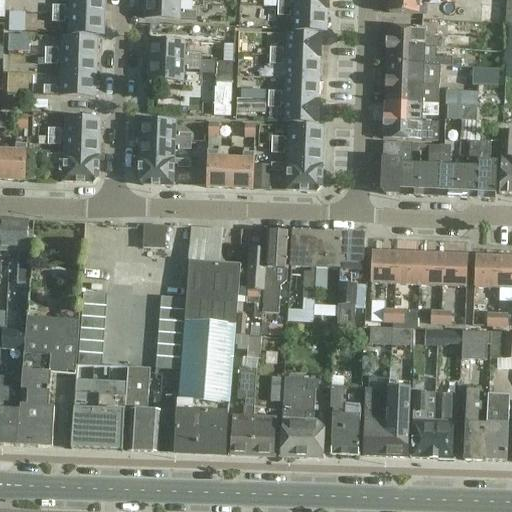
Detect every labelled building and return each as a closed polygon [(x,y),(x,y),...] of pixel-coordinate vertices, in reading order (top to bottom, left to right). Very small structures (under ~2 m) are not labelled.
[(11,0),(13,33),(28,32),(27,0),(11,0)] [(104,17),(105,0),(69,0),(70,11),(66,11),(66,7),(54,7),(53,15),(104,17)] [(180,14),(181,1),(159,0),(145,0),(144,19),(196,21),(197,12),(184,11),(184,14),(180,14)] [(264,8),(277,9),(278,1),(264,0),(264,8)] [(295,0),(295,4),(292,4),(292,1),(279,1),(278,9),(328,10),(329,10),(329,0),(295,0)] [(419,0),(390,0),(390,14),(419,15),(419,0)] [(502,0),(481,0),(480,23),(501,24),(502,0)] [(199,6),(200,19),(233,17),(232,4),(199,6)] [(295,14),(294,31),(327,33),(328,10),(278,9),(278,18),(291,18),(291,14),(295,14)] [(104,36),(104,17),(53,15),(53,24),(66,24),(66,20),(69,21),(69,35),(104,36)] [(470,24),(448,23),(447,45),(469,46),(470,24)] [(388,28),(387,46),(425,47),(437,48),(442,48),(442,39),(425,38),(425,30),(399,28),(388,28)] [(321,60),(322,36),(288,35),(287,52),(283,52),(284,49),(271,49),(271,57),(320,59),(320,60),(321,60)] [(30,50),(30,36),(14,36),(13,50),(30,50)] [(97,60),(98,39),(63,38),(62,53),(59,53),(59,50),(46,49),(46,58),(97,60)] [(150,41),(150,61),(201,63),(201,55),(188,54),(188,57),(184,57),(185,42),(150,41)] [(205,63),(216,63),(233,64),(233,65),(235,65),(235,45),(206,44),(205,63)] [(436,59),(437,48),(425,47),(387,46),(386,65),(441,67),(452,68),(452,60),(436,59)] [(287,63),(286,80),(319,81),(320,60),(320,59),(271,57),(270,65),(283,66),(283,63),(287,63)] [(62,76),(97,78),(97,60),(46,58),(46,66),(58,67),(58,63),(62,63),(62,76)] [(150,61),(149,81),(184,82),(184,67),(188,67),(188,71),(200,71),(201,63),(150,61)] [(216,63),(215,83),(215,84),(232,85),(233,65),(233,64),(216,63)] [(441,67),(386,65),(386,84),(440,86),(441,67)] [(45,87),(45,95),(61,96),(61,97),(96,98),(97,78),(62,76),(61,91),(58,91),(58,87),(45,87)] [(269,92),(269,101),(318,103),(318,102),(319,81),(286,80),(285,96),(282,96),(282,93),(269,92)] [(440,86),(386,84),(385,104),(439,105),(440,86)] [(241,92),(241,100),(247,100),(265,101),(266,92),(241,92)] [(449,107),(463,108),(475,108),(475,95),(450,94),(449,107)] [(239,100),(238,121),(238,122),(247,122),(247,100),(241,100),(239,100)] [(285,107),(284,123),(319,124),(319,102),(318,102),(318,103),(269,101),(269,109),(281,110),(281,106),(285,107)] [(438,116),(439,105),(385,104),(385,123),(421,125),(422,116),(438,116)] [(448,109),(447,123),(462,123),(463,108),(449,107),(449,109),(448,109)] [(475,110),(475,108),(463,108),(462,123),(461,142),(469,142),(468,165),(473,165),(473,170),(459,169),(458,199),(477,200),(480,122),(476,122),(477,110),(475,110)] [(28,117),(18,117),(17,131),(27,131),(28,117)] [(101,120),(66,119),(65,133),(62,133),(62,130),(49,129),(49,138),(100,139),(101,120)] [(141,121),(140,141),(191,143),(192,135),(179,135),(179,137),(176,137),(176,123),(141,121)] [(496,201),(496,195),(497,182),(498,165),(484,164),(484,160),(489,160),(489,143),(480,143),(481,122),(480,122),(477,200),(496,201)] [(384,141),(396,141),(421,142),(438,143),(438,125),(421,125),(385,123),(384,141)] [(219,138),(220,124),(209,124),(209,138),(219,138)] [(246,126),(245,139),(255,139),(256,126),(246,126)] [(272,147),(323,149),(324,128),(289,127),(289,144),(285,143),(285,140),(272,140),(272,147)] [(511,133),(503,133),(500,175),(499,195),(511,195),(511,161),(510,162),(511,154),(511,153),(511,133)] [(65,143),(64,156),(100,157),(100,139),(49,138),(48,146),(61,146),(61,143),(65,143)] [(16,142),(16,143),(6,142),(6,152),(5,152),(4,182),(26,182),(27,139),(20,139),(19,142),(16,142)] [(191,143),(140,141),(139,159),(175,160),(175,147),(179,147),(178,151),(191,152),(191,143)] [(402,145),(397,144),(388,144),(387,157),(396,157),(396,161),(383,161),(382,192),(386,197),(400,197),(402,145)] [(410,163),(411,153),(420,154),(420,146),(411,145),(402,145),(400,197),(419,198),(420,167),(405,167),(405,163),(410,163)] [(289,151),(288,165),(323,166),(323,149),(272,147),(272,155),(284,155),(285,151),(289,151)] [(419,198),(437,199),(439,148),(430,147),(429,163),(434,164),(434,168),(420,167),(419,198)] [(208,148),(208,162),(207,186),(207,189),(228,190),(230,160),(219,160),(219,149),(208,148)] [(437,199),(458,199),(459,169),(444,169),(444,164),(448,164),(448,148),(439,148),(437,199)] [(233,160),(232,190),(253,191),(255,150),(244,150),(243,161),(233,160)] [(100,157),(64,156),(48,155),(48,164),(61,165),(61,161),(64,161),(63,184),(93,185),(99,180),(100,157)] [(27,181),(31,181),(39,182),(40,158),(28,158),(27,181)] [(191,161),(175,160),(139,159),(139,182),(143,187),(174,188),(174,166),(178,166),(178,169),(191,170),(191,161)] [(193,186),(207,186),(208,162),(193,162),(193,186)] [(288,170),(287,192),(317,194),(322,189),(323,166),(288,165),(271,164),(271,173),(284,173),(284,170),(288,170)] [(0,252),(9,253),(11,222),(0,221),(0,252)] [(29,223),(11,222),(9,253),(18,253),(17,285),(29,285),(30,254),(27,253),(29,223)] [(167,228),(144,227),(143,248),(166,250),(167,228)] [(192,229),(189,263),(219,265),(222,231),(192,229)] [(288,283),(291,236),(286,236),(284,233),(278,233),(275,235),(267,235),(266,252),(263,315),(265,315),(281,316),(282,289),(288,283)] [(317,292),(319,237),(311,237),(311,234),(294,233),(293,251),(292,267),(312,269),(312,272),(306,272),(305,300),(314,300),(315,292),(317,292)] [(327,237),(319,237),(317,292),(326,293),(327,273),(323,272),(323,269),(342,270),(343,235),(327,234),(327,237)] [(366,236),(365,236),(348,235),(348,238),(344,238),(344,235),(343,235),(342,270),(340,306),(356,307),(357,285),(352,285),(353,271),(364,271),(366,236)] [(53,236),(53,247),(72,248),(73,238),(53,236)] [(262,315),(263,315),(266,252),(249,251),(249,272),(246,305),(255,306),(254,319),(262,320),(262,315)] [(373,255),(372,278),(372,286),(396,287),(397,256),(373,255)] [(419,288),(421,257),(397,256),(396,287),(419,288)] [(419,288),(443,289),(444,258),(421,257),(419,288)] [(444,258),(443,289),(467,289),(468,279),(469,259),(444,258)] [(476,259),(475,279),(475,289),(499,290),(500,260),(476,259)] [(511,290),(511,260),(500,260),(499,290),(511,290)] [(237,317),(240,289),(241,268),(189,264),(188,285),(176,455),(226,457),(227,436),(237,317)] [(105,309),(106,297),(82,295),(81,307),(105,309)] [(184,315),(185,303),(161,301),(160,313),(184,315)] [(104,321),(105,309),(81,307),(80,319),(104,321)] [(394,325),(394,310),(384,310),(384,325),(394,325)] [(404,311),(394,310),(394,325),(404,325),(404,311)] [(441,327),(441,312),(431,312),(431,327),(441,327)] [(451,313),(441,312),(441,327),(451,328),(451,313)] [(183,327),(184,315),(160,313),(159,325),(183,327)] [(487,329),(497,330),(497,315),(487,314),(487,329)] [(508,315),(497,315),(497,330),(507,330),(508,315)] [(23,318),(18,412),(16,448),(53,450),(55,409),(49,409),(52,375),(75,377),(76,367),(80,322),(23,318)] [(103,333),(104,321),(80,319),(80,331),(103,333)] [(270,338),(280,337),(279,320),(268,321),(270,338)] [(159,325),(158,337),(182,339),(183,327),(159,325)] [(371,347),(389,347),(390,330),(371,329),(371,347)] [(413,331),(390,330),(389,347),(412,348),(413,331)] [(103,333),(80,331),(79,343),(103,345),(103,333)] [(425,347),(437,348),(438,332),(425,331),(425,347)] [(461,349),(462,333),(438,332),(437,348),(461,349)] [(490,334),(462,333),(461,349),(461,355),(472,356),(473,346),(490,347),(490,334)] [(511,361),(511,335),(491,335),(490,361),(511,361)] [(181,351),(182,339),(158,337),(157,349),(181,351)] [(262,339),(236,337),(235,358),(260,360),(262,339)] [(78,355),(102,357),(103,345),(79,343),(78,355)] [(157,349),(156,361),(180,363),(181,351),(157,349)] [(78,355),(77,367),(101,369),(102,357),(78,355)] [(179,375),(180,363),(156,361),(156,373),(179,375)] [(77,367),(76,367),(75,377),(73,406),(71,451),(123,453),(125,413),(126,413),(129,371),(101,369),(77,367)] [(129,453),(175,455),(179,399),(167,399),(167,408),(161,408),(163,378),(151,378),(151,372),(129,370),(126,413),(131,413),(129,453)] [(0,447),(16,448),(18,412),(6,412),(6,407),(9,407),(10,388),(10,379),(0,378),(0,445),(0,447)] [(270,403),(283,404),(284,379),(272,379),(270,403)] [(282,422),(281,438),(280,460),(302,460),(305,391),(307,391),(307,381),(285,379),(282,422)] [(232,418),(231,436),(230,457),(252,458),(254,419),(256,384),(241,383),(240,401),(243,401),(242,418),(232,418)] [(390,392),(388,392),(386,459),(408,460),(408,439),(409,403),(410,385),(391,384),(390,392)] [(315,392),(307,391),(305,391),(302,460),(323,461),(324,440),(325,424),(319,424),(319,413),(314,413),(315,392)] [(366,401),(365,437),(364,459),(386,459),(388,392),(367,391),(366,401)] [(467,392),(465,442),(464,463),(485,463),(487,426),(486,426),(478,426),(479,414),(483,414),(483,405),(479,405),(480,393),(470,392),(467,392)] [(359,458),(360,437),(361,419),(338,418),(338,414),(342,415),(343,395),(330,395),(330,414),(333,414),(332,436),(331,457),(359,458)] [(434,461),(435,424),(427,424),(428,398),(414,397),(412,460),(434,461)] [(486,426),(487,426),(485,463),(507,464),(507,443),(509,398),(488,398),(486,426)] [(434,461),(455,462),(456,441),(458,399),(443,399),(442,425),(435,424),(434,461)] [(276,420),(254,419),(252,458),(274,459),(276,420)]
